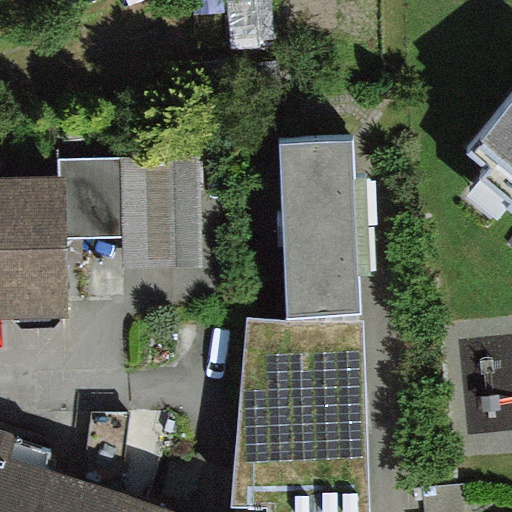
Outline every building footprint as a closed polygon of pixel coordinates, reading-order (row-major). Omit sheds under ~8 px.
[(511,90),(479,133),(511,158),(511,90)] [(352,138),(278,143),(288,303),(362,299),(352,138)] [(0,311),(60,311),(58,182),(0,182),(0,311)] [(364,511),(363,316),(249,318),(226,511),(364,511)] [(0,511),(187,511),(6,457),(12,438),(0,434),(0,511)]
